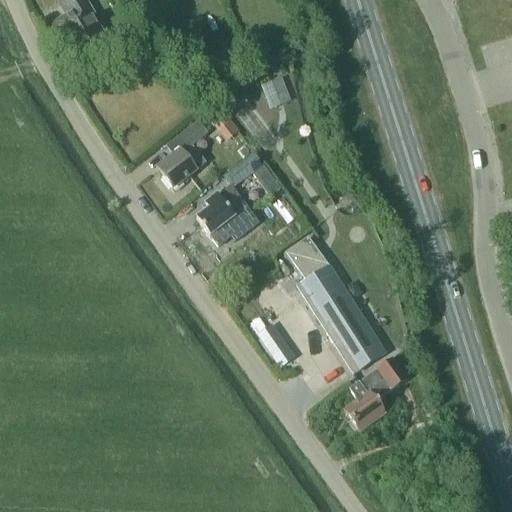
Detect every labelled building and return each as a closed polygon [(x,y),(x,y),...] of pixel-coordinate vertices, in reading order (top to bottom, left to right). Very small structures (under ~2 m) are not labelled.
[(78,69),(109,50),(90,18),(93,16),(83,0),(63,0),(58,4),(66,18),(51,27),(67,54),(69,53),(78,69)] [(220,111),(208,121),(225,143),(236,134),(238,133),(220,111)] [(172,192),(196,173),(186,160),(195,153),(191,148),(207,135),(197,123),(165,148),(172,157),(155,171),(172,192)] [(254,171),(246,161),(221,179),(229,189),(217,198),(216,197),(204,207),(208,212),(195,221),(209,239),(209,238),(217,249),(231,238),(235,243),(250,231),(248,229),(256,223),(245,209),(233,218),(226,210),(239,200),(232,192),(250,179),(267,202),(272,198),(271,197),(279,191),(272,182),(272,181),(261,165),(254,171)] [(287,255),(285,256),(286,257),(287,257),(305,283),(296,289),(352,377),(384,356),(328,269),(307,240),(287,256),(287,255)] [(253,275),(242,283),(246,289),(257,281),(253,275)] [(294,360),(271,327),(256,338),(278,370),(294,360)] [(375,404),(391,393),(407,382),(392,360),(348,391),(357,404),(343,414),(358,435),(384,416),(375,404)]
